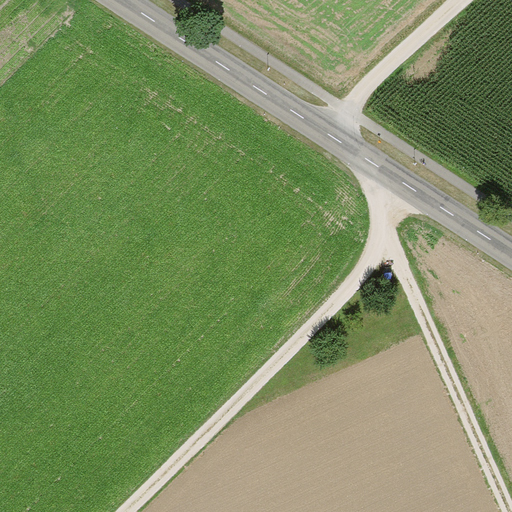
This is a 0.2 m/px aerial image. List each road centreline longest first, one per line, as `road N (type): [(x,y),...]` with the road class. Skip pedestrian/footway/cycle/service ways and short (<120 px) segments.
road 1 (tertiary): [(122,0),(511,252)]
road 2 (track): [(125,511),(362,271),(386,237),(382,197),(394,176)]
road 3 (track): [(386,237),(510,511)]
road 4 (track): [(329,134),(368,83),(460,0)]
